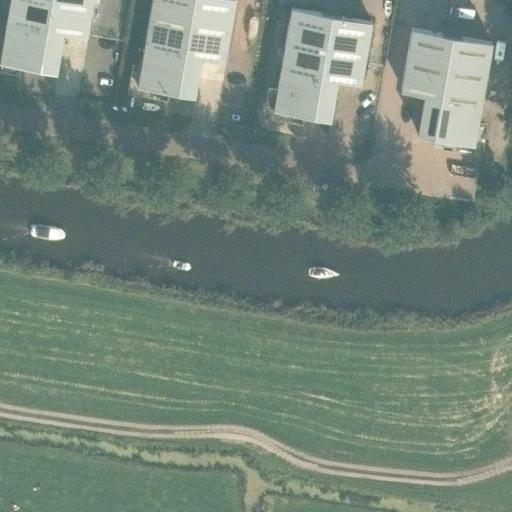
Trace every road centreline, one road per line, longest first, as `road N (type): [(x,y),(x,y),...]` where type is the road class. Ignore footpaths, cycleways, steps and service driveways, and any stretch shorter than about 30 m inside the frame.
road 1 (track): [(0,407),(125,431),(252,437),(316,466),(470,481),(511,467)]
road 2 (unclassified): [(344,170),(0,115)]
